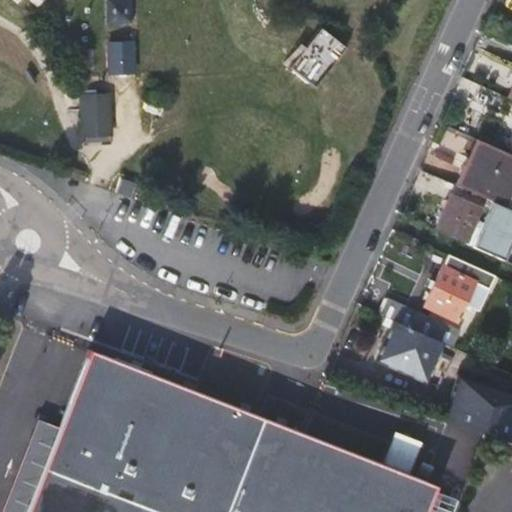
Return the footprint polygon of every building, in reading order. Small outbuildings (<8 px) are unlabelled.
[(134,49),(108,50),(109,70),(135,69),(134,49)] [(511,75),(503,96),(511,100),(511,75)] [(111,129),(110,90),(81,91),(82,130),(111,129)] [(511,156),(505,153),(475,140),(454,184),(490,201),(504,207),(508,198),(502,195),(511,175),(511,156)] [(508,198),(511,187),(511,175),(502,195),(508,198)] [(433,229),(462,242),(478,207),(449,194),(433,229)] [(511,210),(504,207),(490,201),(470,245),(500,259),(511,231),(511,210)] [(418,306),(449,321),(456,308),(465,312),(478,285),(482,287),(488,275),(443,253),(418,306)] [(438,340),(446,344),(454,329),(382,297),(375,312),(391,319),(438,340)] [(438,340),(391,319),(374,357),(421,379),(438,340)] [(56,425),(20,511),(448,511),(428,503),(435,485),(408,474),(382,464),(88,347),(56,425)] [(442,418),(511,440),(511,392),(457,375),(442,418)] [(0,503),(0,511),(20,511),(56,425),(35,417),(0,503)] [(382,464),(408,474),(420,442),(395,432),(382,464)]
